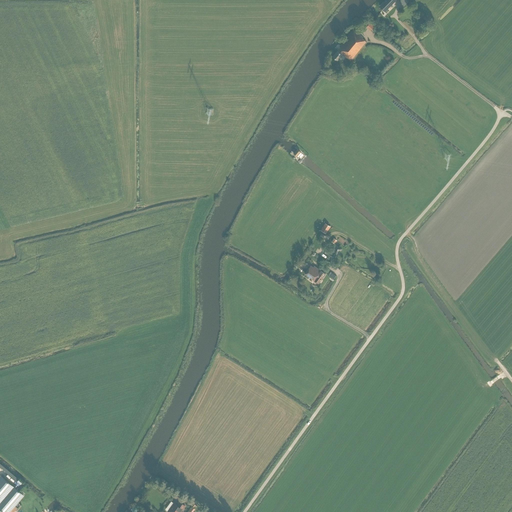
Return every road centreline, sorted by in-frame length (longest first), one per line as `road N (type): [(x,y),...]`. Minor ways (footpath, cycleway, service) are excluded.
road 1 (unclassified): [(244,511),(402,294),(397,246),(488,137),(500,116),(494,107)]
road 2 (track): [(403,282),(414,283),(490,384)]
road 3 (track): [(397,246),(301,168)]
